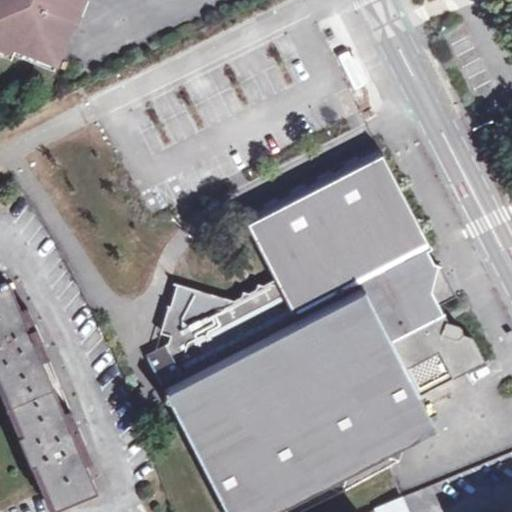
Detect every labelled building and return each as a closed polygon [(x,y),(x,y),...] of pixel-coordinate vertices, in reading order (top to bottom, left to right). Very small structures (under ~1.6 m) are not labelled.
[(0,0),(0,42),(0,43),(3,37),(13,41),(18,30),(26,34),(22,45),(43,52),(45,48),(57,52),(74,0),(0,0)] [(300,317),(430,250),(436,246),(389,155),(368,165),(364,159),(348,167),(352,174),(341,179),(337,173),(323,180),(326,186),(314,192),(312,186),(297,194),(300,199),(289,205),(286,199),(270,207),(273,214),(254,223),(280,278),(300,317)] [(433,256),(430,250),(300,317),(280,278),(275,281),(270,283),(263,280),(263,287),(255,290),(247,287),(247,295),(238,300),(217,294),(179,282),(159,346),(149,352),(169,392),(164,400),(174,401),(228,511),(249,511),(256,509),(265,511),(297,511),(346,491),(400,459),(413,431),(433,420),(421,394),(486,360),(474,335),(468,334),(462,323),(453,323),(448,314),(444,307),(455,300),(440,271),(445,263),(437,263),(433,256)] [(57,506),(100,487),(87,460),(95,457),(74,408),(68,410),(44,358),(51,355),(29,306),(23,310),(10,280),(7,282),(5,277),(0,279),(0,280),(1,283),(0,283),(0,372),(0,373),(25,431),(20,434),(33,463),(37,461),(57,506)] [(410,511),(403,494),(387,501),(376,505),(378,511),(410,511)]
